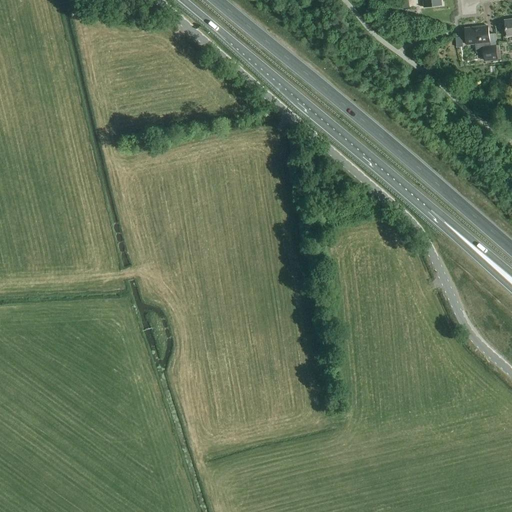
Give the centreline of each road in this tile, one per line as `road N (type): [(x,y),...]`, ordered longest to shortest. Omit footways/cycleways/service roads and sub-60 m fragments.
road 1 (unclassified): [(511,374),(469,333),(409,219),(155,0)]
road 2 (trunk): [(511,249),(215,0)]
road 3 (trunk): [(181,0),(431,207)]
